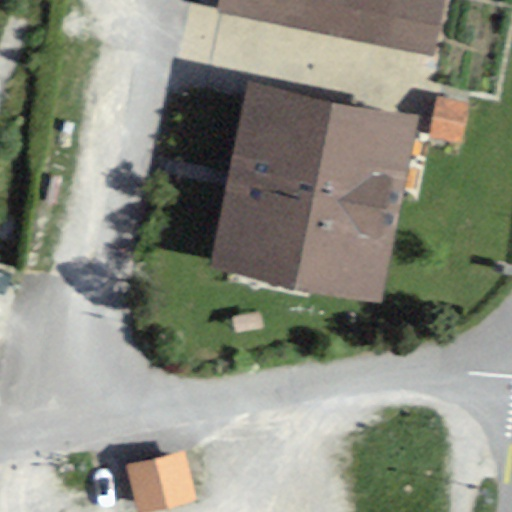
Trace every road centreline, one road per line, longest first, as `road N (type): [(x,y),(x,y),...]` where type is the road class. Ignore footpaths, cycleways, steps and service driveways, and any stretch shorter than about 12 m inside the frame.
road 1 (residential): [(511,334),(46,431)]
road 2 (residential): [(46,431),(152,0)]
